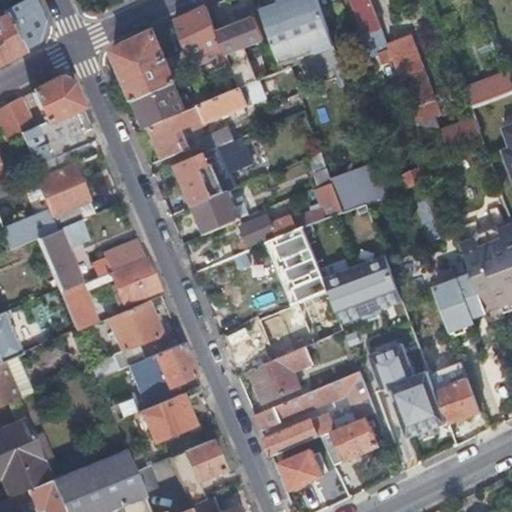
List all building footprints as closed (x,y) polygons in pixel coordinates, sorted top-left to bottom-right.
[(48,25),(37,0),(24,0),(1,12),(3,16),(24,51),(44,40),(48,25)] [(311,52),(311,53),(336,44),(323,8),(319,0),(286,0),(262,9),(283,63),(287,61),(287,60),(311,52)] [(387,43),(370,0),(351,0),(364,32),(359,33),(368,57),(380,53),(382,58),(391,55),(387,43)] [(194,69),(227,57),(225,53),(217,32),(207,5),(175,20),(190,58),(194,69)] [(217,32),(225,53),(264,38),(251,7),(238,11),(243,22),(217,32)] [(0,63),(24,51),(3,16),(0,17),(0,63)] [(113,49),(134,99),(174,82),(177,81),(155,29),(113,49)] [(387,43),(391,55),(417,125),(434,119),(442,116),(434,97),(433,97),(409,35),(387,43)] [(287,61),(311,53),(311,52),(287,60),(287,61)] [(464,88),(471,107),(511,91),(511,76),(510,72),(464,88)] [(34,127),(20,134),(35,164),(68,150),(95,139),(71,81),(58,77),(31,91),(44,122),(34,127)] [(254,103),(268,97),(260,77),(246,83),(254,103)] [(134,99),(146,127),(149,126),(171,117),(186,110),(179,95),(174,82),(134,99)] [(247,104),(239,88),(206,102),(199,105),(205,118),(206,121),(247,104)] [(199,105),(206,102),(203,94),(190,100),(186,92),(179,95),(186,110),(199,105)] [(20,96),(0,107),(0,126),(6,140),(20,134),(34,127),(20,96)] [(181,127),(205,118),(199,105),(186,110),(171,117),(176,129),(181,127)] [(171,117),(149,126),(163,158),(184,150),(176,129),(171,117)] [(434,119),(417,125),(429,154),(445,148),(434,119)] [(460,142),(481,134),(475,119),(454,126),(460,142)] [(511,124),(503,127),(510,147),(503,149),(511,174),(511,124)] [(176,129),(184,150),(190,148),(181,127),(176,129)] [(219,146),(235,139),(230,128),(202,140),(207,151),(207,153),(219,147),(219,146)] [(252,163),(241,136),(235,139),(219,146),(219,147),(207,153),(207,151),(177,164),(193,204),(231,189),(231,190),(236,188),(229,173),(252,163)] [(35,164),(30,166),(35,178),(73,162),(68,150),(35,164)] [(38,212),(2,229),(10,248),(37,237),(76,220),(94,212),(73,162),(35,178),(36,180),(42,194),(53,219),(49,219),(42,221),(38,212)] [(380,163),(356,172),(368,203),(368,204),(392,196),(380,163)] [(333,181),(328,167),(314,174),(320,186),(333,181)] [(404,176),(408,190),(427,183),(422,169),(404,176)] [(368,203),(356,172),(333,181),(345,211),(345,212),(368,203)] [(24,185),(30,199),(42,194),(36,180),(24,185)] [(333,181),(320,186),(315,188),(322,207),(294,217),(293,215),(272,224),(268,214),(241,225),(249,245),(275,233),(276,237),(304,226),(305,225),(345,211),(333,181)] [(233,195),(231,190),(231,189),(193,204),(194,206),(205,234),(240,219),(231,197),(233,195)] [(76,220),(37,237),(58,287),(60,292),(79,284),(81,283),(63,242),(82,234),(76,220)] [(494,228),(511,276),(511,221),(502,225),(495,222),(480,228),(477,234),(494,228)] [(304,226),(276,237),(266,241),(292,305),(297,304),(300,302),(330,290),(325,277),(304,226)] [(487,309),(487,311),(501,305),(502,309),(505,308),(506,311),(511,308),(511,276),(494,228),(477,234),(474,235),(461,240),(471,267),(473,274),(487,309)] [(105,257),(111,270),(145,255),(137,237),(103,252),(105,257)] [(97,276),(88,280),(90,286),(118,274),(121,281),(127,294),(130,302),(159,289),(145,255),(111,270),(97,276)] [(388,255),(325,277),(330,290),(343,323),(366,315),(367,317),(382,312),(381,309),(405,301),(388,255)] [(97,276),(111,270),(105,257),(92,263),(97,276)] [(272,259),(258,263),(265,284),(278,280),(272,259)] [(456,262),(460,271),(466,268),(463,259),(456,262)] [(460,271),(433,281),(436,288),(473,274),(471,267),(466,268),(460,271)] [(473,274),(436,288),(453,333),(470,326),(466,317),(487,309),(473,274)] [(127,294),(121,281),(109,286),(115,299),(127,294)] [(79,284),(60,292),(75,328),(76,331),(86,326),(95,323),(79,284)] [(147,300),(109,316),(124,350),(140,343),(162,334),(147,300)] [(2,311),(0,312),(0,360),(17,354),(20,352),(2,311)] [(86,326),(76,331),(79,337),(89,332),(86,326)] [(410,435),(449,420),(438,389),(434,380),(430,369),(416,374),(404,341),(372,353),(380,377),(384,375),(386,382),(383,384),(384,387),(391,385),(410,435)] [(195,374),(181,342),(154,353),(161,372),(166,383),(167,386),(195,374)] [(140,343),(124,350),(114,354),(120,368),(145,357),(140,343)] [(306,347),(250,370),(263,402),(300,386),(293,370),(312,362),(306,347)] [(0,360),(0,405),(18,397),(12,383),(27,376),(17,354),(0,360)] [(114,354),(90,364),(90,365),(96,378),(120,368),(114,354)] [(434,358),(427,361),(430,369),(434,380),(442,377),(434,358)] [(377,411),(361,370),(255,414),(262,429),(337,397),(335,394),(347,389),(360,419),(367,416),(377,411)] [(166,383),(161,372),(156,374),(160,386),(166,383)] [(12,383),(18,397),(33,391),(27,376),(12,383)] [(454,383),(438,389),(449,420),(451,424),(473,415),(460,380),(454,383)] [(180,393),(140,410),(153,440),(193,423),(180,393)] [(321,435),(338,428),(331,412),(266,439),(273,456),(321,435)] [(380,444),(367,416),(360,419),(338,428),(321,435),(336,464),(380,444)] [(0,477),(1,476),(10,496),(28,489),(50,480),(51,479),(32,436),(24,419),(0,429),(0,477)] [(43,431),(32,436),(51,479),(62,474),(43,431)] [(224,469),(211,438),(183,449),(196,481),(206,476),(224,469)] [(134,470),(125,448),(62,474),(51,479),(50,480),(64,511),(111,511),(110,509),(144,495),(134,470)] [(196,481),(183,449),(169,456),(183,491),(198,485),(196,481)] [(282,463),(293,488),(324,475),(313,449),(282,463)] [(149,464),(134,470),(144,495),(145,497),(160,490),(149,464)] [(214,495),(206,476),(196,481),(198,485),(183,491),(189,506),(214,495)] [(28,489),(32,500),(36,508),(42,506),(44,511),(64,511),(50,480),(28,489)] [(10,496),(2,500),(7,511),(10,511),(20,508),(19,506),(32,500),(28,489),(10,496)] [(189,506),(192,511),(219,511),(220,511),(214,495),(189,506)]
